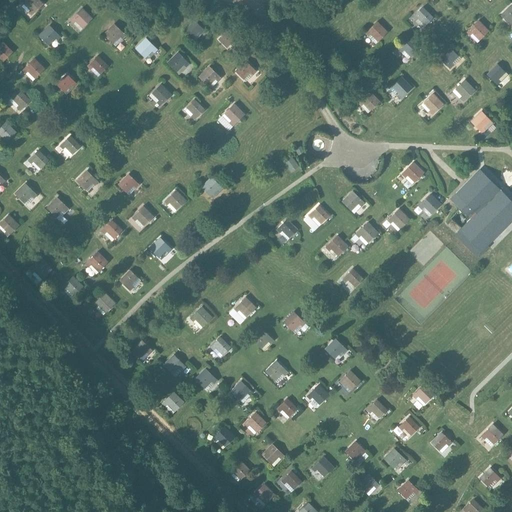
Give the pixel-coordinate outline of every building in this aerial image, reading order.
[(31,11),(28,13),(31,16),(43,5),(37,0),(26,0),(23,4),(31,11)] [(501,16),(511,26),(511,24),(511,21),(511,20),(511,6),(501,16)] [(418,18),(425,26),(433,18),(422,8),(413,18),(416,21),(418,18)] [(73,23),(76,21),(83,28),(92,19),(81,9),(70,20),(73,23)] [(184,31),(192,39),(199,31),(201,34),(204,31),(195,21),(184,31)] [(470,35),(472,33),(480,40),(488,32),(478,21),(467,32),(470,35)] [(369,36),(371,34),(378,41),(387,33),(377,22),(366,33),(369,36)] [(104,35),(113,44),(120,36),(122,39),(125,36),(114,25),(104,35)] [(39,36),(48,45),(55,38),(57,40),(60,37),(49,26),(39,36)] [(219,40),(226,48),(233,40),(236,43),(239,40),(229,30),(219,40)] [(136,49),(145,58),(152,51),(154,53),(157,50),(146,39),(136,49)] [(399,49),(402,52),(404,50),(411,57),(419,50),(408,39),(399,49)] [(0,44),(0,57),(3,61),(12,53),(2,42),(0,44)] [(440,59),(450,69),(453,66),(450,64),(458,56),(450,49),(440,59)] [(167,63),(176,72),(184,65),(186,67),(189,64),(178,53),(167,63)] [(91,69),(93,67),(100,74),(108,67),(97,56),(88,66),(91,69)] [(26,73),(28,71),(35,78),(44,69),(34,59),(23,70),(26,73)] [(235,72),(243,79),(250,72),(252,74),(255,71),(246,62),(235,72)] [(487,75),(497,85),(500,82),(497,80),(505,72),(497,65),(487,75)] [(199,77),(208,86),(215,79),(217,81),(220,78),(209,67),(199,77)] [(57,85),(64,92),(71,85),(74,87),(77,84),(67,75),(57,85)] [(399,94),(397,96),(400,99),(411,88),(401,78),(392,87),(399,94)] [(460,99),(463,102),(474,91),(464,80),(455,89),(463,97),(460,99)] [(157,103),(160,106),(171,95),(161,85),(152,94),(159,101),(157,103)] [(12,98),(19,106),(17,108),(20,111),(30,101),(20,91),(12,98)] [(361,106),(363,103),(370,111),(379,102),(369,92),(358,103),(361,106)] [(431,111),(429,113),(432,116),(443,105),(433,95),(424,103),(431,111)] [(194,115),(192,117),(195,120),(204,110),(194,100),(187,107),(194,115)] [(232,121),(230,123),(233,126),(244,115),(234,105),(225,114),(232,121)] [(471,122),(482,133),(485,131),(483,128),(490,121),(482,112),(471,122)] [(0,134),(4,139),(2,141),(5,144),(16,133),(5,123),(0,128),(0,134)] [(327,145),(320,136),(311,143),(317,152),(327,145)] [(63,149),(65,147),(73,154),(80,147),(70,137),(60,146),(63,149)] [(31,164),(34,161),(41,168),(48,161),(38,151),(28,161),(31,164)] [(284,162),(291,172),(298,167),(291,157),(284,162)] [(405,178),(407,176),(414,183),(423,173),(413,163),(402,175),(405,178)] [(480,170),(451,200),(471,220),(460,231),(481,251),(511,219),(511,202),(500,191),(502,189),(499,186),(497,187),(480,170)] [(77,181),(85,190),(93,183),(95,185),(98,182),(87,171),(77,181)] [(119,185),(126,193),(133,185),(136,188),(139,185),(129,175),(119,185)] [(201,188),(210,197),(217,189),(220,192),(223,189),(212,178),(201,188)] [(15,194),(24,203),(31,196),(33,198),(36,195),(25,184),(15,194)] [(167,205),(170,202),(177,210),(186,201),(175,191),(164,202),(167,205)] [(342,202),(351,211),(358,204),(361,206),(364,203),(353,192),(342,202)] [(419,207),(422,210),(426,206),(433,213),(440,205),(430,195),(419,207)] [(47,208),(56,217),(63,210),(65,212),(68,209),(57,198),(47,208)] [(311,219),(314,216),(321,224),(329,216),(319,206),(308,216),(311,219)] [(135,221),(137,219),(144,226),(153,217),(143,207),(132,218),(135,221)] [(387,220),(390,223),(393,221),(400,228),(409,220),(399,209),(387,220)] [(0,225),(7,232),(4,234),(7,237),(19,226),(8,215),(0,223),(0,225)] [(280,233),(282,231),(289,238),(297,230),(286,220),(277,230),(280,233)] [(447,225),(456,232),(461,227),(452,220),(447,225)] [(105,234),(107,231),(114,239),(122,231),(111,221),(102,231),(105,234)] [(359,238),(361,236),(368,243),(377,234),(367,223),(355,235),(359,238)] [(329,251),(331,249),(338,256),(347,247),(337,237),(325,248),(329,251)] [(150,249),(158,258),(166,250),(168,253),(171,250),(160,238),(150,249)] [(89,267),(91,264),(99,271),(107,263),(97,252),(86,264),(89,267)] [(33,274),(35,272),(42,279),(51,270),(41,260),(30,271),(33,274)] [(346,282),(348,280),(355,287),(362,279),(352,269),(343,279),(346,282)] [(120,281),(130,291),(133,288),(130,286),(138,278),(130,271),(120,281)] [(65,291),(67,289),(74,296),(83,287),(73,277),(62,288),(65,291)] [(96,308),(99,306),(106,313),(115,304),(104,294),(93,305),(96,308)] [(237,313),(239,310),(247,317),(255,308),(244,298),(234,309),(237,313)] [(193,321),(195,319),(203,326),(212,318),(201,307),(190,318),(193,321)] [(283,323),(292,331),(300,324),(302,326),(305,323),(294,312),(283,323)] [(252,340),(261,348),(268,341),(270,343),(273,340),(262,329),(252,340)] [(213,350),(216,348),(223,355),(230,348),(220,337),(210,347),(213,350)] [(325,350),(334,358),(341,351),(344,353),(347,350),(335,339),(325,350)] [(132,351),(140,359),(147,351),(149,354),(152,351),(142,341),(132,351)] [(164,365),(172,374),(180,367),(182,369),(185,366),(174,355),(164,365)] [(266,371),(275,381),(282,373),(285,376),(288,373),(276,361),(266,371)] [(195,380),(204,388),(211,381),(214,383),(217,380),(206,369),(195,380)] [(341,386),(344,383),(351,390),(360,382),(349,371),(338,383),(341,386)] [(231,392),(240,401),(247,393),(249,395),(252,392),(241,382),(231,392)] [(310,399),(312,397),(319,404),(328,396),(318,385),(307,396),(310,399)] [(416,398),(418,396),(425,403),(433,396),(422,386),(413,395),(416,398)] [(162,404),(172,414),(183,403),(173,392),(162,404)] [(280,412),(282,409),(289,417),(297,409),(287,399),(277,409),(280,412)] [(370,413),(372,411),(379,418),(387,410),(376,400),(367,410),(370,413)] [(247,427),(249,425),(257,432),(266,423),(255,413),(244,424),(247,427)] [(402,430),(404,428),(411,435),(419,428),(409,417),(399,427),(402,430)] [(484,439),(486,437),(494,444),(502,435),(492,425),(481,436),(484,439)] [(216,441),(218,439),(225,446),(234,438),(224,427),(213,438),(216,441)] [(431,443),(439,451),(446,443),(448,446),(451,442),(441,433),(431,443)] [(345,452),(353,460),(360,452),(362,454),(365,451),(356,442),(345,452)] [(262,455),(271,464),(278,457),(281,459),(284,456),(272,445),(262,455)] [(384,459),(393,468),(400,461),(402,463),(405,460),(394,449),(384,459)] [(315,472),(317,469),(324,477),(333,468),(323,458),(312,469),(315,472)] [(231,475),(233,472),(241,479),(249,471),(239,461),(228,472),(231,475)] [(490,468),(480,479),(487,486),(494,479),(497,481),(500,478),(490,468)] [(284,484),(287,482),(294,489),(301,482),(291,472),(281,481),(284,484)] [(358,485),(367,494),(375,487),(377,489),(380,486),(369,475),(358,485)] [(397,490),(406,499),(413,491),(415,493),(418,490),(407,479),(397,490)] [(256,499),(258,497),(265,504),(274,495),(264,485),(253,496),(256,499)] [(465,511),(467,511),(469,511),(470,511),(481,511),(483,510),(473,500),(463,510),(465,511)] [(298,511),(316,511),(307,503),(298,511)]
